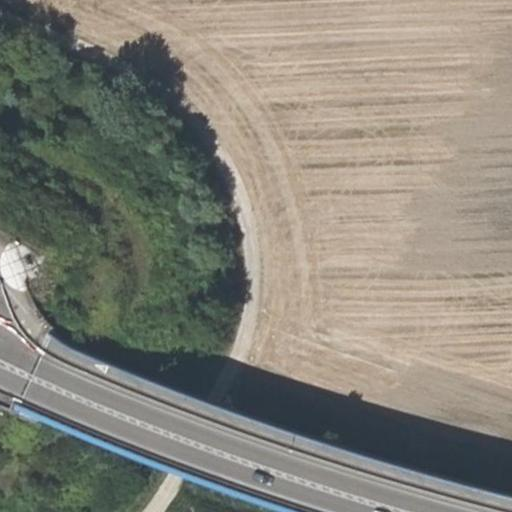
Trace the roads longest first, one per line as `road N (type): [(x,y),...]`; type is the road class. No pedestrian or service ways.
road 1 (track): [(0,13),(166,88),(223,162),(255,255),(248,330),(181,484),(157,511)]
road 2 (primary): [(125,414),(401,511)]
road 3 (trunk): [(125,414),(0,348)]
road 4 (trunk): [(0,368),(125,414)]
